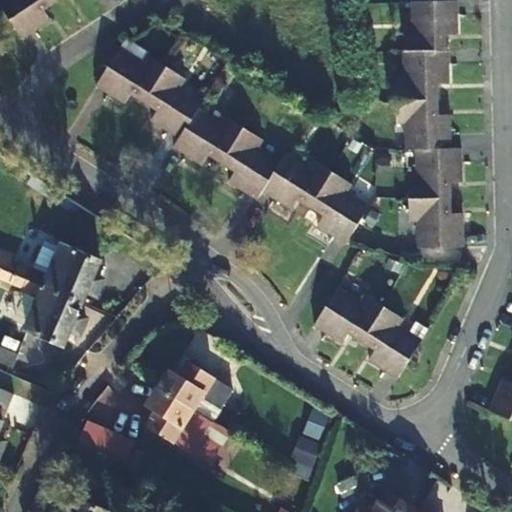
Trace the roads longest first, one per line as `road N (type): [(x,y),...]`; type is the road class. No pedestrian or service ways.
road 1 (residential): [(426,433),(505,258),(507,99)]
road 2 (residential): [(184,242),(85,381),(16,511)]
road 3 (residential): [(426,433),(387,421),(323,382),(253,321),(184,242)]
road 4 (residential): [(0,119),(184,242)]
